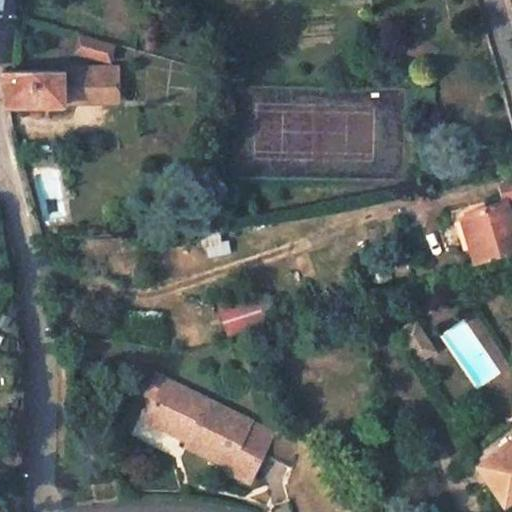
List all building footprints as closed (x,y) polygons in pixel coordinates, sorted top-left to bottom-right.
[(36,2),(33,21),(87,36),(91,15),(75,10),(66,5),(55,4),(36,2)] [(109,62),(113,44),(81,36),(76,54),(109,62)] [(2,70),(10,111),(65,110),(65,105),(116,102),(115,68),(102,69),(102,70),(27,71),(13,71),(2,70)] [(509,198),(511,197),(511,183),(499,186),(502,196),(508,194),(509,198)] [(511,253),(511,221),(506,199),(467,210),(483,262),(511,253)] [(264,290),(228,300),(235,326),(271,316),(264,290)] [(415,321),(399,330),(419,360),(434,351),(415,321)] [(150,402),(191,424),(188,431),(186,433),(229,455),(227,460),(250,471),(275,424),(251,411),(168,368),(150,402)] [(146,409),(188,431),(191,424),(150,402),(146,409)] [(511,441),(482,462),(508,500),(511,497),(511,441)] [(112,445),(86,451),(88,470),(116,465),(112,445)]
